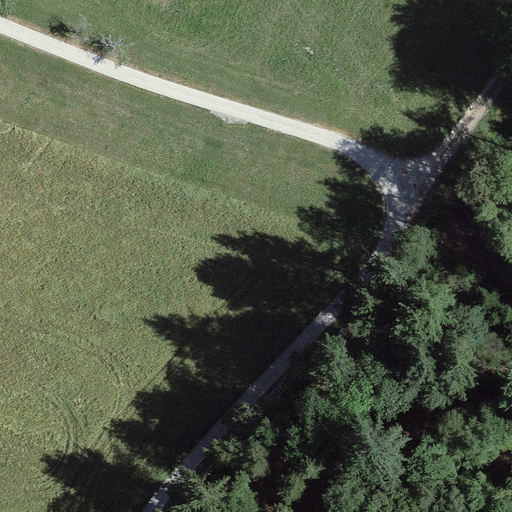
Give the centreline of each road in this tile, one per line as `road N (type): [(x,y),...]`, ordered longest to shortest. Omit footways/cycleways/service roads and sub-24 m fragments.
road 1 (track): [(150,511),(384,250),(393,231),(392,189),(347,147),(0,26)]
road 2 (track): [(392,189),(443,155),(511,64)]
